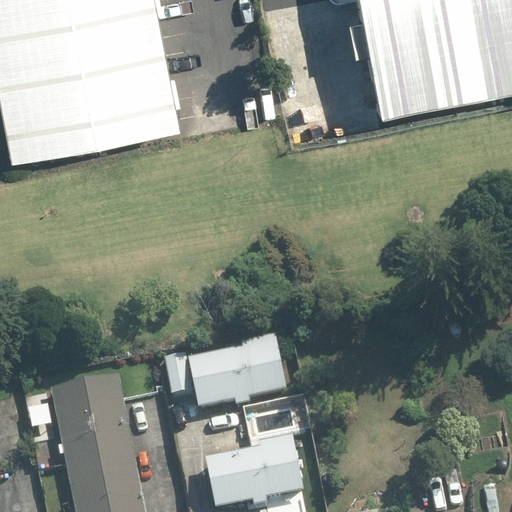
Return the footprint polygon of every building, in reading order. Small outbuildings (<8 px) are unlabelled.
[(149,0),(0,0),(0,115),(8,156),(174,123),(149,0)] [(511,0),(352,0),(375,109),(511,81),(511,0)] [(273,343),(194,360),(192,352),(169,357),(177,397),(198,392),(203,413),(285,395),(273,343)] [(82,511),(156,511),(127,377),(57,392),(82,511)] [(210,511),(264,511),(263,506),(298,498),(287,444),(200,461),(210,511)]
